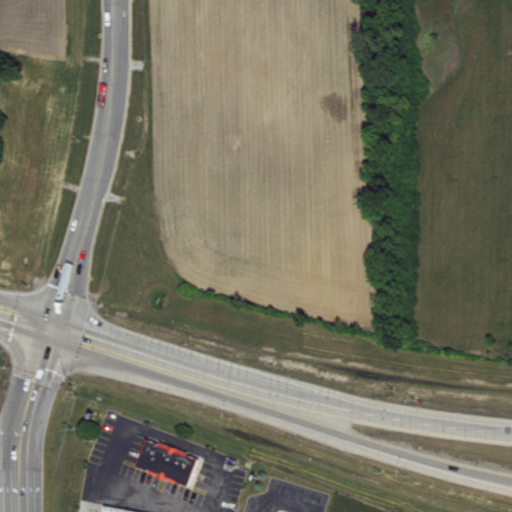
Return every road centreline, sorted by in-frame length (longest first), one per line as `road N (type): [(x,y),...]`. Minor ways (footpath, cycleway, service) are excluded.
road 1 (primary): [(49,341),(511,485)]
road 2 (primary): [(511,433),(349,405),(63,313)]
road 3 (secondary): [(108,0),(99,142),(63,313)]
road 4 (secondary): [(63,313),(19,427),(20,511)]
